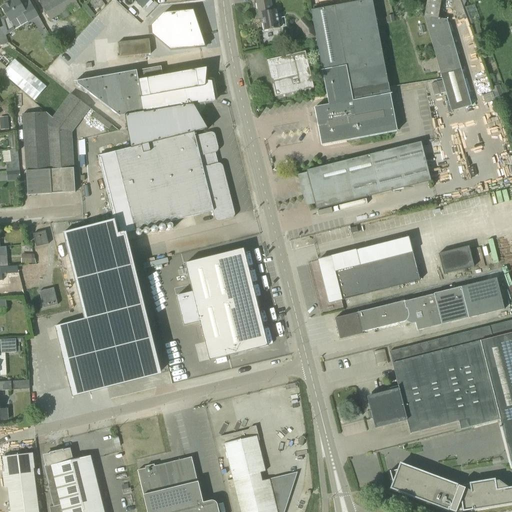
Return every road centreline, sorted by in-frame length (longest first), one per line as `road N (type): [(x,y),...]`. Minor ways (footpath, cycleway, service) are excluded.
road 1 (tertiary): [(308,364),(233,64),(225,0)]
road 2 (unclassified): [(38,432),(308,364)]
road 3 (tertiary): [(340,496),(308,364)]
road 4 (unknown): [(319,450),(451,429)]
